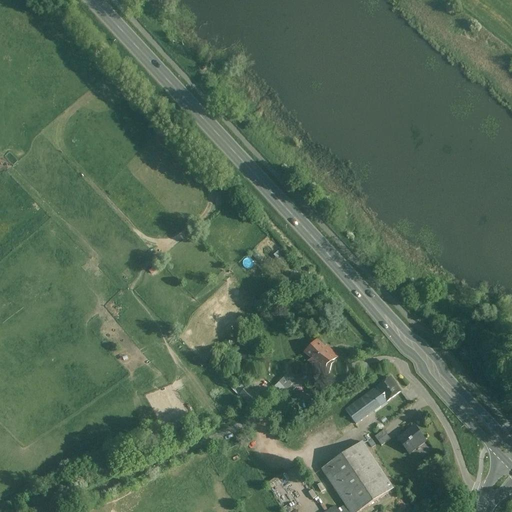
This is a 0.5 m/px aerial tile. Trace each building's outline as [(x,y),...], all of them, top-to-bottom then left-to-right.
[(328,349),(316,337),(304,348),(312,357),(308,361),(319,373),(324,368),(325,370),(334,362),(332,361),(337,355),(330,348),(328,349)] [(298,379),(287,368),(278,376),(290,388),(298,379)] [(389,371),(375,381),(376,382),(387,397),(400,387),(389,371)] [(278,376),(276,374),(273,378),(286,391),(290,388),(278,376)] [(376,382),(357,396),(368,411),(387,397),(376,382)] [(368,411),(357,396),(346,405),(356,419),(368,411)] [(413,421),(397,433),(409,449),(425,437),(413,421)] [(383,424),(374,431),(381,440),(390,434),(383,424)] [(361,436),(321,463),(345,499),(350,507),(353,511),(393,484),(361,436)] [(335,499),(315,511),(343,511),(350,507),(345,499),(338,504),(335,499)]
